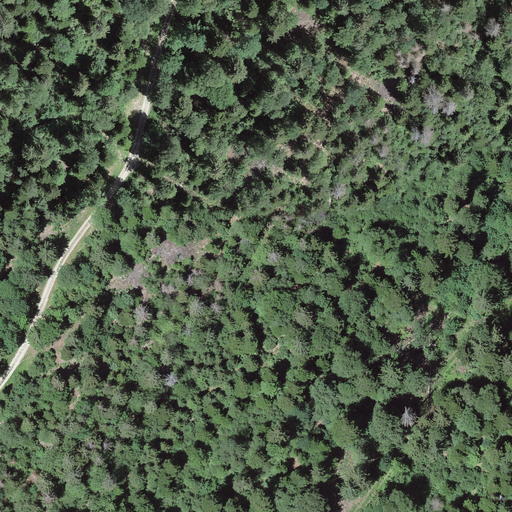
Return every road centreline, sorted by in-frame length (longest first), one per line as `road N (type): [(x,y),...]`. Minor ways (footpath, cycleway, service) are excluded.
road 1 (track): [(132,156),(125,180),(50,284),(34,334),(0,383)]
road 2 (track): [(179,0),(132,156)]
